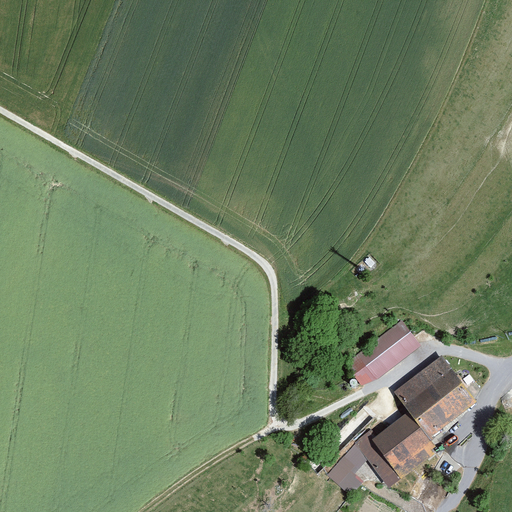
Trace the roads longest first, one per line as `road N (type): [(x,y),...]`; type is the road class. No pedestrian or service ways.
road 1 (unclassified): [(0,104),(267,266),(278,416),(299,416),(364,389),(435,347),(453,345),(508,366)]
road 2 (track): [(278,416),(218,448),(140,511)]
road 3 (unclassified): [(442,511),(469,477),(489,401),(508,366)]
